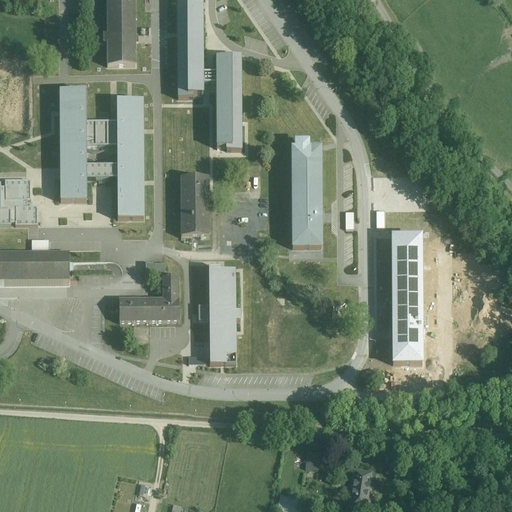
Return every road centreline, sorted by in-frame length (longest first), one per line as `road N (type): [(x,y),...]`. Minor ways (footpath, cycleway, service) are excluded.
road 1 (track): [(511,431),(399,444),(285,428),(0,415)]
road 2 (unclassified): [(381,0),(473,131),(511,171)]
